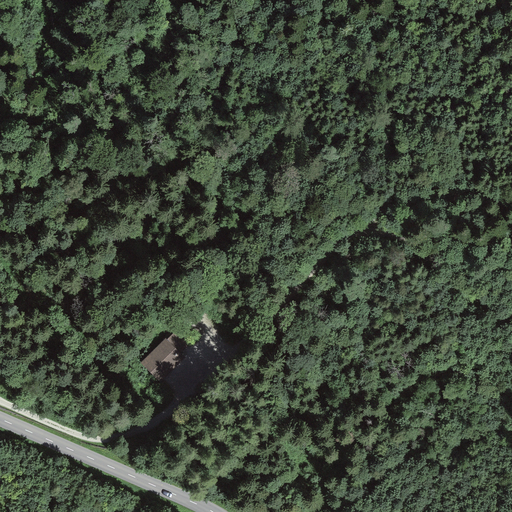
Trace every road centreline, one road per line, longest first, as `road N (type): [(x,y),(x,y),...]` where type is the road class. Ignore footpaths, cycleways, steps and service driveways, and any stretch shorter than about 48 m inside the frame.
road 1 (track): [(0,400),(106,441),(139,430),(347,231),(445,196),(511,199)]
road 2 (tertiary): [(211,511),(0,417)]
road 3 (track): [(347,231),(401,239),(423,251),(511,326)]
